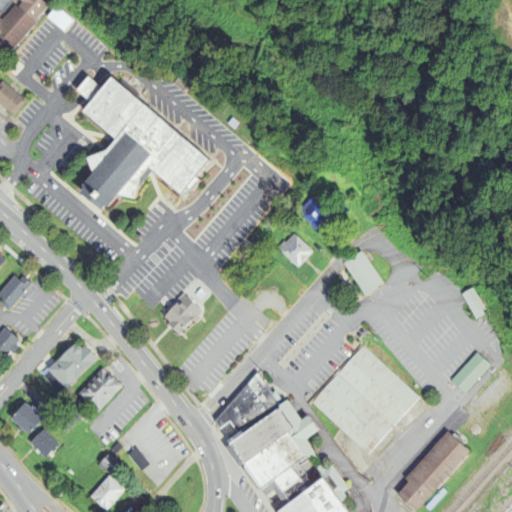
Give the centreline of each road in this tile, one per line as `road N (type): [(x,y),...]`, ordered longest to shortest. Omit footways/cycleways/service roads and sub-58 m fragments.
road 1 (secondary): [(192,429),(109,324),(0,213)]
road 2 (secondary): [(0,460),(57,511),(211,504)]
road 3 (residential): [(192,429),(326,268)]
road 4 (residential): [(0,392),(82,294)]
